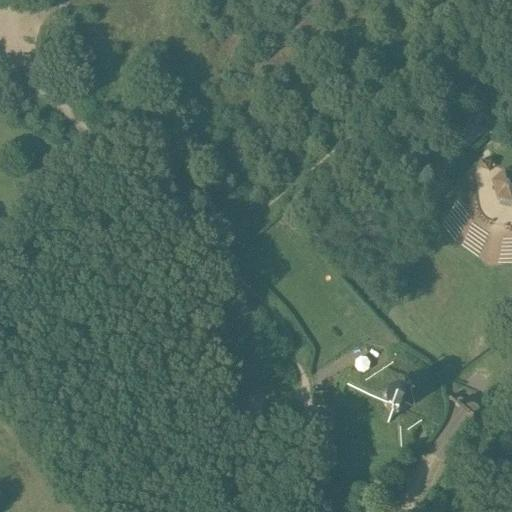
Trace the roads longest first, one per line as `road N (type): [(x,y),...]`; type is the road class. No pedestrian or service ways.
road 1 (track): [(285,355),(302,371),(311,424),(307,511)]
road 2 (track): [(405,510),(480,379)]
